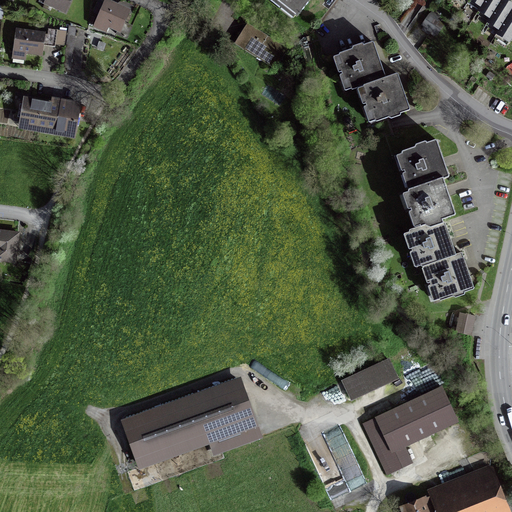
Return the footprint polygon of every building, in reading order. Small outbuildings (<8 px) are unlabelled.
[(38,0),(45,3),(44,3),(65,12),(70,0),(38,0)] [(274,0),(296,17),(309,0),(274,0)] [(468,0),(469,0),(480,7),(477,12),(478,12),(489,19),(486,23),(487,23),(498,30),(495,35),(496,35),(508,42),(511,36),(511,11),(511,9),(511,5),(508,2),(503,0),(468,0)] [(119,9),(120,8),(106,3),(98,21),(99,22),(96,27),(104,31),(107,25),(118,30),(116,35),(126,39),(131,27),(121,23),(126,12),(119,9)] [(436,34),(443,24),(430,15),(423,25),(436,34)] [(238,43),(273,66),(283,50),(248,28),(238,43)] [(47,35),(16,31),(13,51),(41,54),(43,44),(54,45),(56,31),(48,30),(47,35)] [(362,87),(385,78),(373,43),(371,43),(363,46),(361,44),(352,47),(351,50),(339,54),(338,55),(341,65),(338,66),(344,82),(347,81),(350,90),(351,91),(362,87)] [(385,78),(362,87),(366,97),(362,98),(368,113),(371,112),(374,122),(376,122),(388,118),(390,119),(399,116),(399,114),(408,111),(409,110),(397,75),(396,75),(385,78)] [(60,102),(60,106),(25,100),(21,124),(40,127),(40,126),(56,128),(55,130),(73,133),(77,105),(60,102)] [(410,178),(413,188),(408,190),(408,191),(411,201),(408,202),(413,218),(416,216),(420,226),(409,230),(408,231),(412,241),(408,242),(414,258),(417,256),(421,266),(422,267),(427,265),(430,275),(427,276),(432,292),(435,290),(439,300),(440,301),(452,297),(455,298),(463,295),(464,292),(473,289),(473,288),(467,269),(461,253),(460,253),(455,255),(450,242),(444,223),(443,223),(442,223),(441,220),(454,215),(454,214),(446,191),(442,179),(447,177),(448,176),(443,164),(436,142),(434,141),(426,144),(424,142),(415,145),(414,148),(402,152),(401,153),(405,163),(401,164),(404,173),(407,180),(410,178)] [(0,260),(14,262),(18,234),(0,231),(0,260)] [(455,333),(470,336),(475,316),(459,313),(455,333)] [(351,400),(396,378),(388,360),(342,381),(351,400)] [(258,438),(238,381),(124,422),(141,467),(216,440),(221,452),(258,438)] [(457,422),(441,388),(364,424),(383,463),(397,456),(394,451),(457,422)] [(433,511),(437,510),(438,511),(495,511),(505,508),(489,468),(430,491),(431,496),(403,507),(404,511),(427,511),(428,511),(432,510),(433,511)]
